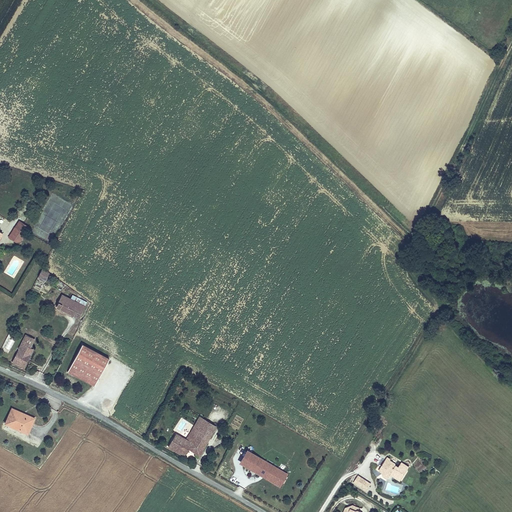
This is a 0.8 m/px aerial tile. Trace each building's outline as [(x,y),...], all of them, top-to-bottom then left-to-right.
[(24,237),(17,234),(24,223),(19,220),(8,237),(20,244),(24,237)] [(24,237),(30,227),(24,223),(17,234),(24,237)] [(38,277),(46,281),(50,273),(42,269),(38,277)] [(70,314),(76,301),(71,298),(62,294),(56,307),(70,314)] [(78,297),(76,301),(79,302),(86,305),(88,301),(78,297)] [(72,315),(79,302),(76,301),(70,314),(72,315)] [(86,305),(79,302),(72,315),(80,318),(86,305)] [(36,339),(25,333),(12,362),(24,368),(34,349),(31,347),(36,339)] [(83,343),(67,372),(71,374),(87,352),(104,368),(110,358),(83,343)] [(87,352),(71,374),(95,386),(104,368),(87,352)] [(36,417),(12,407),(4,423),(29,434),(36,417)] [(200,457),(208,441),(193,433),(199,423),(203,425),(206,419),(199,415),(186,439),(177,433),(168,447),(185,457),(189,450),(200,457)] [(199,423),(193,433),(208,441),(217,426),(206,419),(203,425),(199,423)] [(240,463),(245,466),(253,453),(248,449),(240,463)] [(271,480),(272,481),(272,482),(277,485),(286,471),(253,453),(245,466),(262,476),(262,475),(265,477),(265,476),(266,477),(267,478),(267,479),(270,481),(271,480)] [(386,459),(379,470),(383,473),(385,472),(389,475),(390,474),(396,478),(397,476),(402,479),(409,466),(403,463),(401,467),(399,465),(398,466),(396,465),(396,463),(391,460),(389,461),(386,459)] [(289,473),(286,471),(277,485),(281,487),(289,473)] [(358,475),(354,482),(367,491),(372,483),(358,475)]
